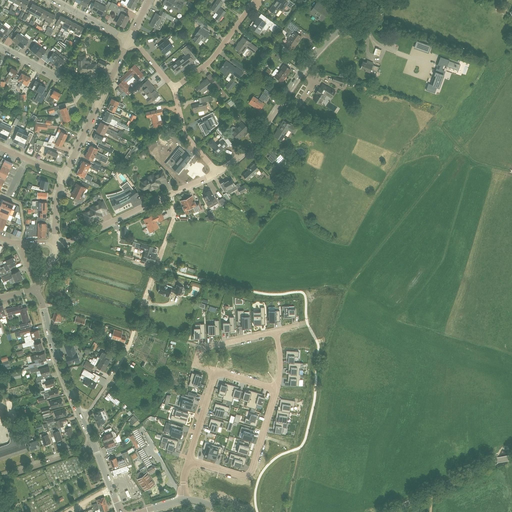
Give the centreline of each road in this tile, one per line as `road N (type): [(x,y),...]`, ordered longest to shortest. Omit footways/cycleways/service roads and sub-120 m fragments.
road 1 (residential): [(81,419),(123,358),(173,221),(172,193)]
road 2 (residential): [(216,173),(256,137),(317,50),(373,0)]
road 3 (residential): [(276,388),(252,470),(242,475),(188,459)]
road 4 (residential): [(81,419),(35,290)]
road 5 (residential): [(55,242),(172,193)]
road 6 (residential): [(173,89),(261,0)]
